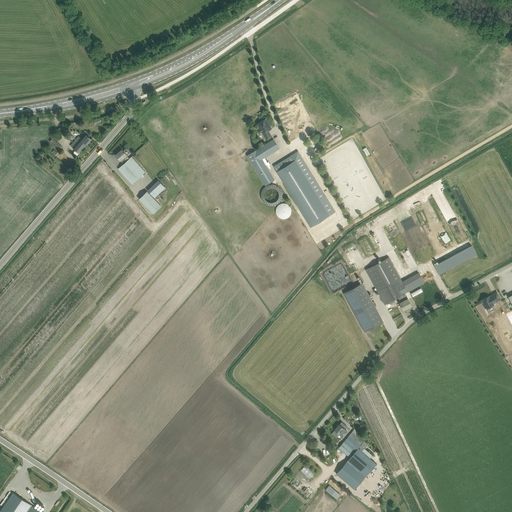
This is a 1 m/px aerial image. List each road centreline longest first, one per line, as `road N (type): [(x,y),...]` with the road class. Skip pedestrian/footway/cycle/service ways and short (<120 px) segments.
road 1 (unclassified): [(245,511),(406,325),(511,264)]
road 2 (tertiary): [(0,266),(132,112),(132,89)]
road 3 (primary): [(132,89),(200,58),(270,7)]
road 4 (primary): [(270,7),(129,81)]
road 5 (unclassified): [(102,511),(0,440)]
